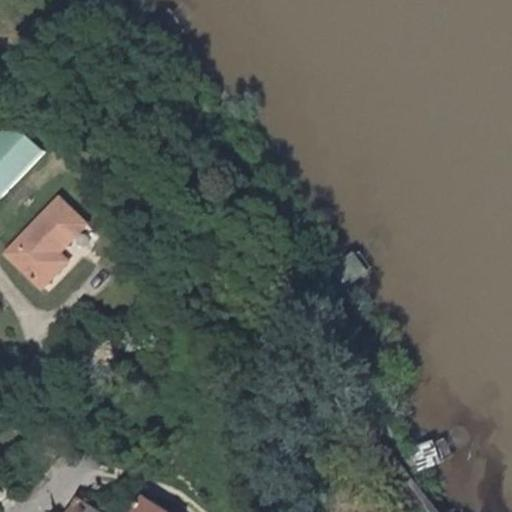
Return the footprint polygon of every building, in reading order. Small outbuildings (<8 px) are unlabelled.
[(153,24),(166,40),(184,26),(171,10),(153,24)] [(0,200),(40,149),(7,123),(0,131),(0,200)] [(77,284),(88,271),(62,250),(29,288),(64,318),(86,292),(77,284)] [(156,373),(143,403),(156,418),(168,389),(156,373)] [(69,511),(99,511),(79,498),(69,511)]
